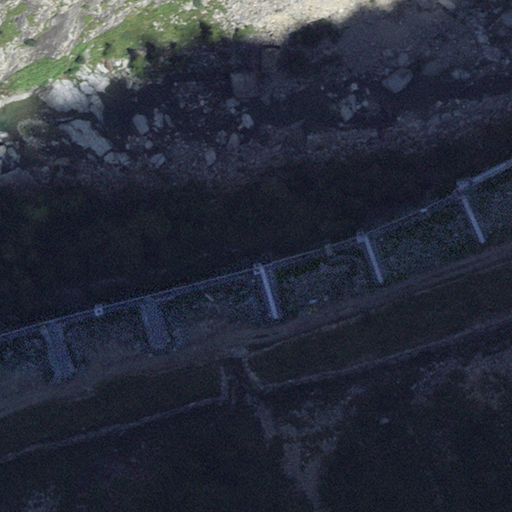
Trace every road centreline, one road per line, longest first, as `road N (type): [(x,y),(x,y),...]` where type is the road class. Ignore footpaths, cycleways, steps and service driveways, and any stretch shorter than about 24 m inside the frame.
road 1 (primary): [(0,367),(362,265),(511,196)]
road 2 (track): [(446,262),(295,309)]
